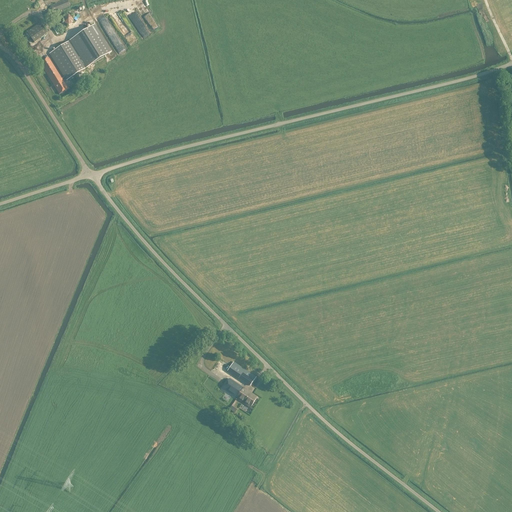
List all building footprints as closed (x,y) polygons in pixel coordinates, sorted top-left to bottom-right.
[(67,0),(60,0),(49,5),(52,12),(69,5),(67,0)] [(123,18),(117,21),(129,42),(135,38),(123,18)] [(142,35),(147,32),(138,19),(133,22),(142,35)] [(46,32),(39,22),(26,31),(33,41),(46,32)] [(94,24),(71,39),(49,52),(63,76),(61,77),(48,56),(39,62),(59,93),(67,88),(63,80),(110,51),(94,24)] [(110,25),(105,27),(113,43),(115,42),(114,39),(116,38),(110,25)] [(237,364),(237,363),(233,361),(232,361),(232,362),(228,369),(227,369),(249,384),(249,385),(255,376),(237,364)] [(223,385),(222,388),(235,397),(243,387),(229,377),(223,385)] [(243,387),(235,397),(249,407),(257,396),(252,393),(251,394),(250,393),(250,392),(246,389),(243,387)]
